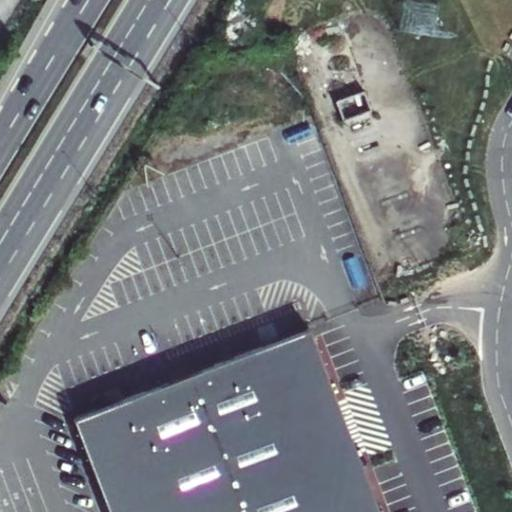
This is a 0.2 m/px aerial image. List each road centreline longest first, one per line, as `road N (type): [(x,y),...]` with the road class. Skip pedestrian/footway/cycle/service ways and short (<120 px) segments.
road 1 (trunk): [(0,243),(150,0)]
road 2 (trunk): [(90,0),(0,148)]
road 3 (unclassified): [(511,258),(498,359),(511,408)]
